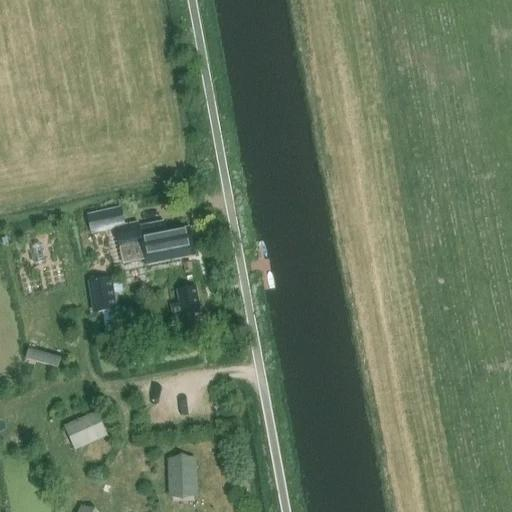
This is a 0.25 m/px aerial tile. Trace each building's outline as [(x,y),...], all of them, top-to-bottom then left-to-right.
[(164,225),(139,230),(137,223),(122,226),(119,209),(86,216),(90,235),(116,230),(123,264),(145,260),(146,266),(196,256),(190,229),(166,234),(164,225)] [(111,312),(107,280),(88,283),(93,314),(111,312)] [(196,288),(178,291),(183,318),(201,315),(196,288)] [(95,411),(61,426),(72,451),(106,437),(95,411)] [(194,496),(192,450),(165,451),(167,498),(194,496)]
